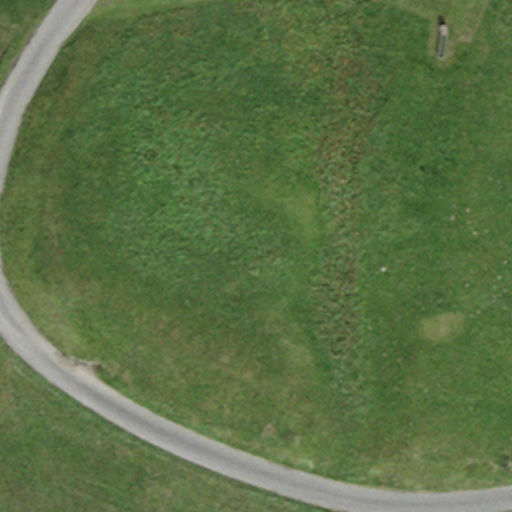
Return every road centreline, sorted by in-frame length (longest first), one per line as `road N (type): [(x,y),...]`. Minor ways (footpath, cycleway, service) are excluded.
road 1 (track): [(0,297),(44,355),(97,396),(279,480),(374,504),(511,499)]
road 2 (track): [(72,0),(14,91),(0,148)]
